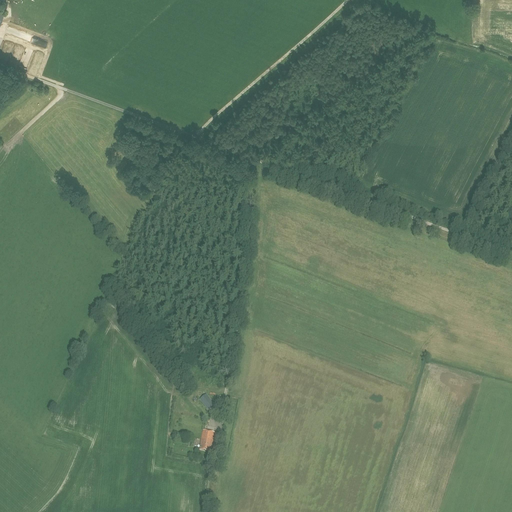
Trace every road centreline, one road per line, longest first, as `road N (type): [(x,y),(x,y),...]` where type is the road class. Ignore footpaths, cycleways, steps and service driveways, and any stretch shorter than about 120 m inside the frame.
road 1 (track): [(511,254),(231,150)]
road 2 (track): [(231,150),(0,66)]
